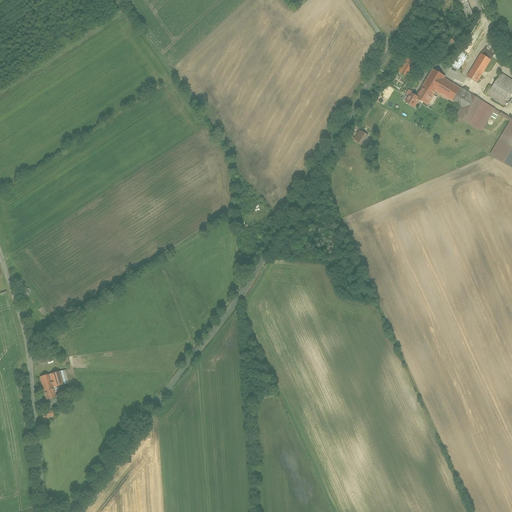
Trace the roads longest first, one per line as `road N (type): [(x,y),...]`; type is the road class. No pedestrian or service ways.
road 1 (unclassified): [(69,511),(240,296),(389,50)]
road 2 (residential): [(44,511),(28,349),(0,252)]
